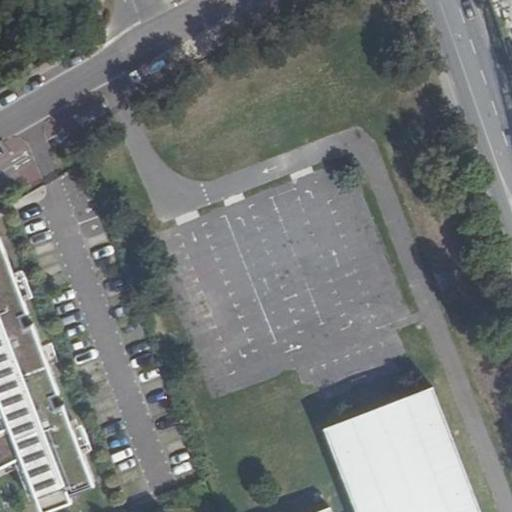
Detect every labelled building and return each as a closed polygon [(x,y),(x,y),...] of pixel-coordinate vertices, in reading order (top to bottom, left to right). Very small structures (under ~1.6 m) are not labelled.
[(12,271),(0,241),(0,401),(6,417),(9,416),(12,425),(4,429),(0,430),(0,468),(22,458),(44,511),(46,511),(74,499),(71,493),(95,481),(84,454),(74,428),(64,404),(62,405),(58,395),(60,394),(33,324),(31,325),(27,315),(28,314),(22,298),(12,271)] [(18,269),(12,271),(22,298),(28,295),(18,269)] [(478,511),(431,386),(324,426),(355,511),(329,511),(328,506),(311,511),(478,511)] [(6,417),(0,401),(0,419),(1,421),(4,429),(12,425),(9,416),(6,417)] [(80,426),(74,428),(84,454),(90,452),(80,426)]
